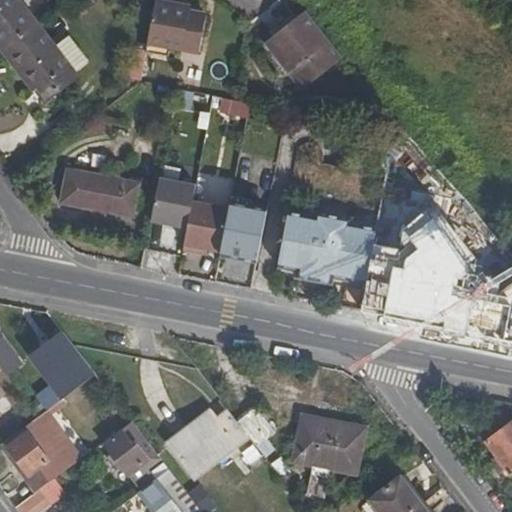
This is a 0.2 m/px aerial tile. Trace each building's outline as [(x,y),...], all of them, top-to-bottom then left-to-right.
[(0,0),(0,46),(2,49),(12,40),(38,21),(21,0),(0,0)] [(149,29),(147,43),(200,54),(208,14),(190,11),(176,8),(177,5),(155,0),(149,29)] [(192,3),(179,0),(155,0),(177,5),(176,8),(190,11),(192,3)] [(303,89),(342,59),(319,28),(306,11),(266,43),(303,89)] [(12,40),(2,49),(41,99),(91,61),(72,38),(59,48),(38,21),(12,40)] [(124,76),(138,80),(145,52),(131,49),(124,76)] [(244,119),(247,103),(219,99),(217,114),(244,119)] [(134,215),(142,181),(139,180),(139,181),(70,168),(70,166),(68,166),(60,200),(63,201),(63,200),(132,214),(131,215),(134,215)] [(195,185),(158,178),(150,221),(187,228),(192,202),(195,185)] [(187,228),(182,250),(198,254),(199,248),(220,252),(228,208),(192,202),(187,228)] [(267,209),(230,202),(228,208),(220,252),(220,254),(257,261),(267,209)] [(346,282),(366,285),(366,283),(377,230),(351,225),(351,220),(315,214),(314,218),(289,213),(278,268),(297,272),(296,278),(332,285),(334,279),(337,265),(349,267),(346,282)] [(461,280),(463,280),(470,244),(468,244),(468,245),(401,232),(401,230),(397,230),(391,266),(394,266),(394,265),(461,279),(461,280)] [(334,279),(346,282),(349,267),(337,265),(334,279)] [(63,398),(96,374),(64,332),(44,346),(68,377),(55,387),(63,398)] [(0,371),(3,376),(21,365),(1,335),(0,335),(0,371)] [(299,404),(303,393),(245,375),(241,385),(299,404)] [(264,458),(275,451),(266,439),(274,432),(256,408),(237,422),(246,434),(264,458)] [(237,422),(227,410),(214,419),(207,410),(165,442),(191,476),(246,434),(237,422)] [(41,489),(50,482),(80,460),(44,413),(29,424),(5,441),(41,489)] [(306,444),(310,418),(300,416),(295,442),(306,444)] [(364,427),(310,418),(306,444),(295,442),(292,461),(294,461),(306,463),(312,464),(307,492),(310,498),(323,499),(329,468),(356,473),(364,427)] [(511,422),(486,442),(511,476),(511,475),(511,422)] [(105,444),(140,491),(154,480),(155,479),(148,469),(161,458),(134,423),(105,444)] [(0,451),(33,495),(34,494),(41,489),(5,441),(0,445),(0,451)] [(264,458),(281,479),(291,471),(275,451),(264,458)] [(304,470),(306,463),(294,461),(293,469),(304,470)] [(175,492),(182,486),(169,468),(162,474),(173,490),(175,492)] [(155,479),(154,480),(156,482),(167,496),(170,493),(173,490),(162,474),(155,479)] [(380,511),(411,511),(423,503),(401,477),(371,500),(380,511)] [(34,494),(46,511),(62,499),(50,482),(41,489),(34,494)] [(178,511),(175,507),(167,496),(156,482),(140,493),(154,511),(178,511)] [(178,511),(195,511),(199,509),(182,486),(175,492),(173,490),(170,493),(179,504),(175,507),(178,511)] [(16,508),(19,511),(44,511),(46,511),(34,494),(33,495),(16,508)] [(380,511),(371,500),(363,507),(363,511),(380,511)] [(429,511),(423,503),(411,511),(429,511)]
